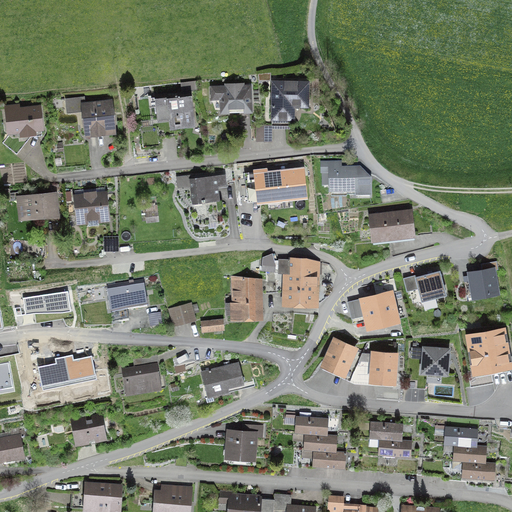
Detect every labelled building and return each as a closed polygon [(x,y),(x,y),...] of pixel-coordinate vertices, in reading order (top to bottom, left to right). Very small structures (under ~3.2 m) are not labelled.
[(272,78),(271,119),(297,119),(297,106),(311,106),(311,78),(272,78)] [(223,100),(223,111),(253,111),(253,85),(212,84),(212,100),(223,100)] [(197,127),(193,93),(157,97),(160,121),(171,120),(172,129),(197,127)] [(85,101),(87,135),(118,132),(116,99),(85,101)] [(44,105),(7,108),(9,135),(46,132),(44,105)] [(330,193),(371,192),(371,180),(364,167),(346,168),(346,161),(322,161),(322,176),(329,176),(330,193)] [(266,173),(268,200),(307,197),(305,170),(266,173)] [(198,177),(200,201),(222,199),(220,186),(229,185),(228,174),(198,177)] [(19,196),(21,221),(61,217),(59,192),(19,196)] [(109,192),(75,195),(78,225),(112,222),(109,192)] [(485,209),(486,194),(460,194),(460,209),(485,209)] [(414,207),(371,213),(374,239),(417,234),(414,207)] [(266,271),(277,268),(273,253),(261,256),(266,271)] [(286,259),(284,306),(321,308),(323,261),(286,259)] [(473,296),(501,292),(497,263),(469,266),(473,296)] [(441,270),(418,276),(424,299),(447,293),(441,270)] [(397,288),(393,276),(373,282),(377,294),(397,288)] [(265,278),(234,278),(234,318),(265,318),(265,278)] [(146,281),(109,286),(113,312),(150,307),(146,281)] [(68,292),(24,299),(26,314),(35,313),(61,313),(71,312),(68,292)] [(399,323),(392,294),(361,301),(368,330),(399,323)] [(194,303),(171,310),(176,326),(198,320),(194,303)] [(161,314),(151,314),(151,326),(161,325),(161,314)] [(203,320),(204,332),(227,330),(226,318),(203,320)] [(510,369),(503,331),(468,338),(475,375),(510,369)] [(324,366),(348,376),(360,348),(336,338),(324,366)] [(452,347),(423,344),(421,373),(450,375),(452,347)] [(401,352),(374,350),(371,380),(399,382),(401,352)] [(73,355),(64,357),(70,385),(96,379),(92,356),(74,360),(73,355)] [(56,363),(38,367),(43,390),(70,385),(64,357),(55,358),(56,363)] [(158,362),(124,368),(128,393),(163,387),(158,362)] [(241,362),(203,371),(209,396),(247,386),(241,362)] [(0,389),(13,387),(9,365),(0,367),(0,389)] [(73,419),(77,442),(108,437),(104,414),(73,419)] [(329,433),(330,417),(297,414),(296,431),(307,431),(329,433)] [(404,439),(405,422),(373,421),(372,437),(381,438),(404,439)] [(479,443),(480,427),(448,424),(446,440),(455,441),(479,443)] [(260,432),(231,429),(228,458),(257,461),(260,432)] [(21,430),(0,434),(0,461),(26,456),(21,430)] [(338,451),(339,434),(329,433),(307,431),(305,448),(316,449),(338,451)] [(381,438),(380,453),(413,454),(413,439),(404,439),(381,438)] [(488,461),(489,444),(479,443),(455,441),(454,459),(465,460),(488,461)] [(348,468),(350,452),(338,451),(316,449),(315,465),(348,468)] [(178,457),(178,467),(189,467),(189,458),(178,457)] [(465,474),(497,476),(498,462),(488,461),(465,460),(465,474)] [(122,511),(125,484),(86,481),(83,510),(103,511),(122,511)] [(193,511),(195,487),(156,485),(154,511),(193,511)] [(263,511),(264,500),(264,496),(222,493),(221,506),(231,506),(230,511),(263,511)] [(293,505),(294,495),(277,494),(276,500),(275,509),(288,510),(289,505),(293,505)] [(329,511),(332,511),(345,511),(346,504),(346,496),(330,495),(329,511)] [(275,511),(275,509),(276,500),(264,500),(263,511),(275,511)]
